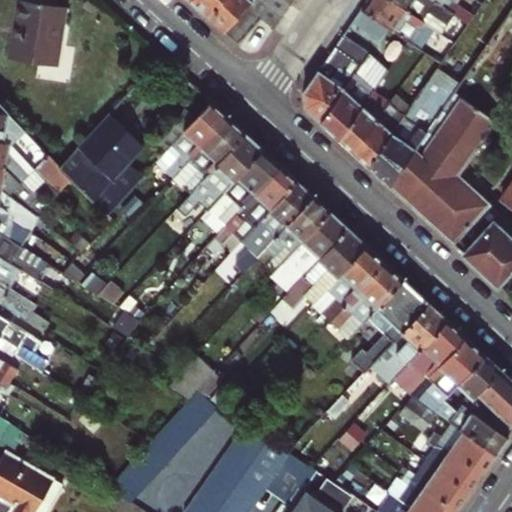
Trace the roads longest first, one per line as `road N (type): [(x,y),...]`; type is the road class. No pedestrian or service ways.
road 1 (tertiary): [(511,335),(254,94)]
road 2 (tertiary): [(254,94),(151,0)]
